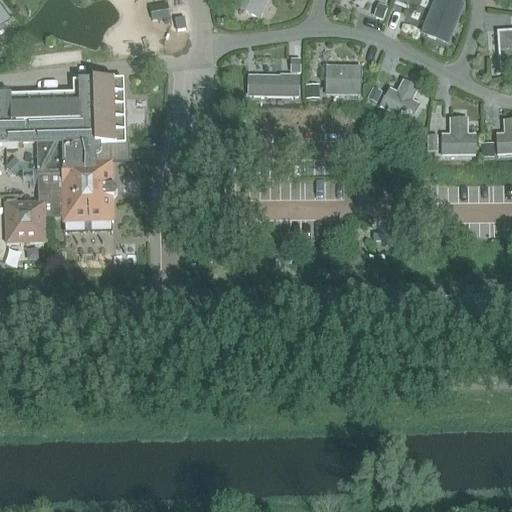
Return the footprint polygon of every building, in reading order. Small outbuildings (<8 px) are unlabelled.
[(0,0),(0,70),(17,45),(16,44),(14,43),(14,42),(13,40),(13,39),(13,38),(13,37),(14,35),(14,34),(16,32),(17,30),(19,29),(23,26),(3,0),(0,0)] [(83,8),(79,0),(3,0),(23,26),(26,24),(28,22),(31,20),(33,18),(35,15),(41,7),(43,4),(46,0),(69,0),(70,1),(72,3),(75,6),(77,7),(79,8),(80,8),(81,8),(83,8)] [(79,0),(83,8),(85,8),(91,5),(97,2),(98,2),(100,1),(101,1),(103,1),(105,1),(105,0),(79,0)] [(217,0),(209,1),(213,25),(214,26),(214,27),(215,28),(216,29),(218,30),(219,31),(223,32),(225,32),(233,32),(244,32),(280,27),(283,27),(285,27),(288,26),(291,25),(296,23),(298,22),(300,20),(302,18),(305,15),(306,13),(307,10),(308,7),(309,0),(217,0)] [(392,0),(326,0),(325,10),(326,18),(329,24),(334,26),(353,28),(380,36),(392,0)] [(471,1),(469,0),(392,0),(380,36),(424,54),(436,61),(441,64),(447,64),(453,62),(456,58),(459,53),(464,38),(469,21),(471,1)] [(511,0),(487,0),(488,1),(488,5),(488,12),(511,15),(511,0)] [(511,15),(488,12),(472,65),(472,76),(477,83),(486,87),(507,95),(511,95),(511,15)] [(318,41),(300,43),(304,101),(358,104),(362,45),(343,41),(318,41)] [(300,43),(239,52),(244,102),(304,101),(300,43)] [(372,47),(362,45),(358,104),(383,112),(401,124),(423,72),(397,57),(372,47)] [(431,77),(423,72),(401,124),(437,152),(464,157),(478,101),(431,77)] [(124,153),(122,82),(78,84),(79,106),(10,107),(10,98),(0,98),(0,149),(19,149),(37,149),(38,205),(16,205),(16,202),(6,202),(6,205),(5,205),(5,245),(46,245),(45,222),(60,222),(61,225),(113,224),(113,206),(113,200),(116,197),(116,192),(113,189),(112,153),(124,153)] [(511,111),(497,108),(478,101),(464,157),(504,161),(511,160),(511,111)] [(13,178),(22,169),(13,161),(4,170),(13,178)]
